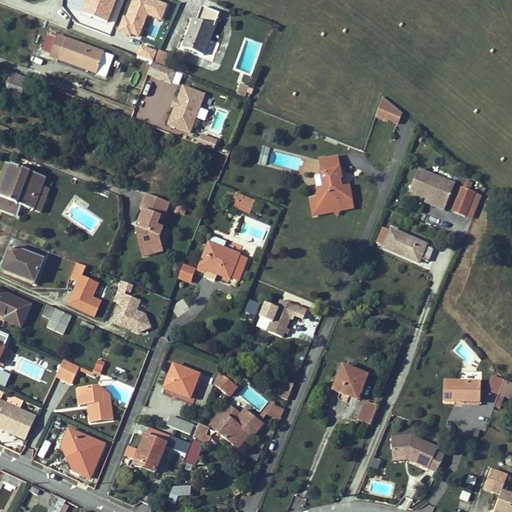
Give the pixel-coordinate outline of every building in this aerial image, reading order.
[(115,25),(124,0),(87,0),(98,4),(93,17),(115,25)] [(165,22),(170,9),(148,0),(139,0),(127,33),(137,37),(142,24),(147,27),(151,17),(165,22)] [(189,32),(187,37),(183,47),(203,56),(214,27),(220,14),(202,7),(197,20),(194,20),(189,32)] [(104,53),(58,36),(50,56),(96,74),(104,53)] [(152,62),(157,51),(141,44),(136,55),(152,62)] [(158,50),(155,62),(163,64),(166,52),(158,50)] [(176,73),(155,64),(149,76),(172,85),(176,73)] [(21,98),(28,79),(13,73),(6,91),(21,98)] [(238,93),(251,97),(253,87),(240,84),(238,93)] [(207,93),(185,85),(179,98),(176,97),(172,107),(175,108),(169,124),(192,133),(207,95),(207,93)] [(403,113),(384,95),(377,114),(399,123),(403,113)] [(0,124),(0,135),(6,138),(10,128),(0,124)] [(203,133),(199,143),(216,150),(220,139),(203,133)] [(268,164),(272,147),(266,145),(262,162),(268,164)] [(274,150),(271,161),(299,169),(301,163),(303,164),(305,158),(274,150)] [(321,169),(324,186),(315,187),(317,196),(310,197),(313,216),(336,213),(339,216),(341,212),(356,209),(351,184),(345,184),(341,154),(327,157),(326,155),(319,156),(322,168),(321,169)] [(7,161),(0,180),(0,194),(21,202),(33,171),(7,161)] [(438,202),(436,207),(444,210),(455,185),(419,169),(410,189),(426,196),(438,202)] [(48,178),(33,172),(21,204),(43,213),(53,188),(45,186),(48,178)] [(475,193),(463,188),(454,211),(466,217),(475,193)] [(237,191),(232,205),(251,213),(257,199),(237,191)] [(172,203),(147,193),(141,206),(144,207),(136,230),(144,256),(165,251),(162,239),(166,227),(160,225),(172,203)] [(0,209),(18,217),(23,205),(0,195),(0,209)] [(426,196),(424,201),(436,207),(438,202),(426,196)] [(179,204),(177,211),(186,214),(188,208),(179,204)] [(384,228),(377,243),(384,246),(383,247),(426,265),(434,250),(426,246),(427,245),(391,229),(391,230),(384,228)] [(228,241),(215,235),(213,240),(226,246),(228,241)] [(244,245),(229,239),(227,244),(242,250),(244,245)] [(211,240),(198,270),(206,273),(208,269),(230,278),(230,277),(239,281),(249,258),(242,255),(243,253),(211,240)] [(11,245),(1,271),(36,285),(47,259),(11,245)] [(88,266),(78,262),(71,276),(79,280),(68,302),(97,316),(105,300),(95,296),(102,283),(84,275),(88,266)] [(192,283),(198,268),(186,263),(180,278),(192,283)] [(216,280),(218,275),(208,271),(206,276),(216,280)] [(135,285),(123,280),(116,298),(122,301),(114,323),(140,333),(154,326),(146,312),(137,308),(140,299),(127,294),(128,290),(133,292),(135,285)] [(102,284),(97,294),(104,297),(109,287),(102,284)] [(35,304),(0,288),(0,314),(3,316),(3,315),(7,317),(5,320),(24,328),(35,304)] [(179,316),(191,307),(185,297),(172,306),(179,316)] [(257,315),(262,303),(251,299),(246,310),(257,315)] [(281,309),(267,303),(257,326),(289,338),(301,307),(282,299),(280,304),(283,305),(281,309)] [(48,326),(65,334),(73,316),(49,304),(44,315),(52,318),(48,326)] [(87,327),(94,331),(97,326),(84,319),(80,326),(86,329),(87,327)] [(0,364),(3,366),(10,352),(4,349),(0,359),(0,364)] [(99,374),(65,358),(56,377),(73,384),(80,370),(97,378),(99,374)] [(100,359),(95,372),(102,374),(107,361),(100,359)] [(204,373),(174,361),(163,388),(193,400),(204,373)] [(351,394),(359,397),(367,376),(343,366),(334,390),(349,396),(351,394)] [(127,370),(118,367),(116,372),(124,376),(127,370)] [(0,384),(5,387),(10,374),(0,369),(0,384)] [(241,387),(221,371),(216,384),(231,397),(241,387)] [(487,391),(499,396),(505,381),(493,377),(487,391)] [(281,398),(287,401),(293,386),(283,381),(282,385),(285,387),(281,398)] [(479,383),(446,382),(446,401),(464,402),(464,405),(479,406),(479,383)] [(247,383),(240,393),(262,409),(269,400),(247,383)] [(116,420),(113,394),(101,384),(78,387),(79,406),(88,405),(90,423),(116,420)] [(12,394),(8,401),(22,407),(26,400),(12,394)] [(496,395),(493,407),(501,409),(504,397),(496,395)] [(239,399),(235,405),(241,410),(245,404),(239,399)] [(26,400),(24,405),(39,413),(42,408),(26,400)] [(272,401),(262,415),(265,418),(268,413),(282,420),(286,409),(275,403),(272,401)] [(359,420),(371,425),(379,406),(367,401),(359,420)] [(209,424),(243,452),(266,425),(246,407),(242,412),(231,403),(222,413),(220,411),(209,424)] [(196,424),(172,414),(168,424),(192,434),(196,424)] [(6,421),(0,433),(0,437),(17,445),(24,429),(6,421)] [(212,428),(200,423),(194,438),(210,444),(214,436),(209,434),(212,428)] [(17,445),(23,448),(31,432),(24,429),(17,445)] [(104,445),(70,430),(63,446),(81,454),(74,471),(90,478),(104,445)] [(171,442),(147,432),(140,449),(130,445),(126,455),(135,459),(134,463),(158,473),(171,442)] [(172,439),(170,446),(188,452),(191,443),(172,436),(171,439),(172,439)] [(409,459),(437,472),(444,455),(436,452),(438,448),(412,436),(391,438),(393,456),(407,455),(410,457),(409,459)] [(45,458),(53,442),(47,439),(39,455),(45,458)] [(195,439),(186,461),(197,465),(205,443),(195,439)] [(74,471),(81,454),(63,446),(74,471)] [(511,511),(511,493),(503,490),(508,476),(492,469),(484,489),(500,495),(493,511),(511,511)] [(5,509),(17,486),(6,480),(0,492),(0,511),(1,511),(3,508),(5,509)] [(176,486),(169,502),(177,504),(181,496),(192,495),(192,485),(176,486)]
